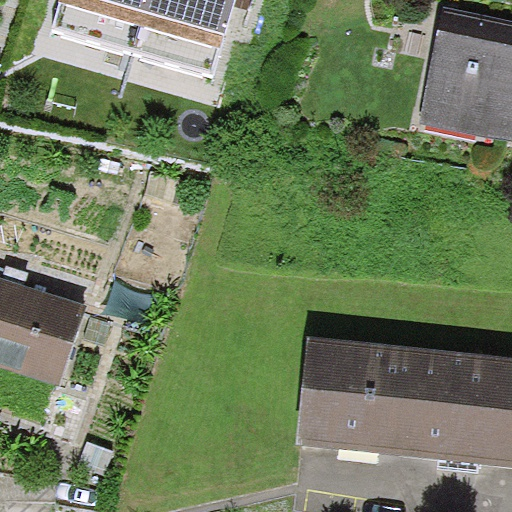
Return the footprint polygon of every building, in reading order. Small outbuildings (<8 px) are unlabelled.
[(151,0),(74,0),(67,26),(138,47),(151,0)] [(228,0),(151,0),(138,47),(209,68),(228,0)] [(511,22),(445,7),(417,125),(511,147),(511,22)] [(145,174),(137,195),(174,209),(181,187),(145,174)] [(80,306),(0,279),(0,365),(54,384),(80,306)] [(118,283),(108,313),(147,326),(157,296),(118,283)] [(511,363),(306,340),(294,440),(511,464),(511,363)]
